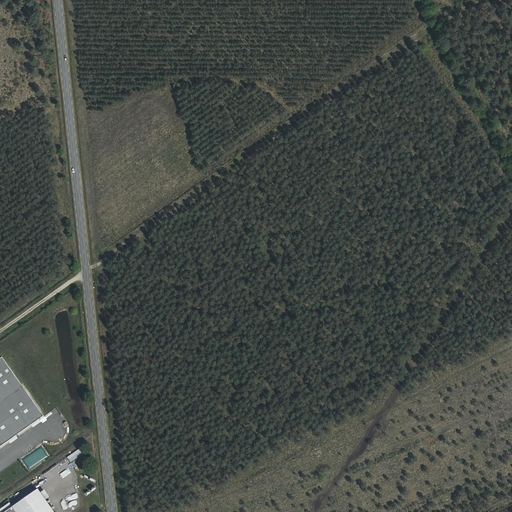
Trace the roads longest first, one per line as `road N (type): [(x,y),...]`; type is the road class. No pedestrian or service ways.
road 1 (secondary): [(57,0),(112,511)]
road 2 (track): [(86,271),(443,19),(492,0)]
road 3 (track): [(511,218),(430,341)]
